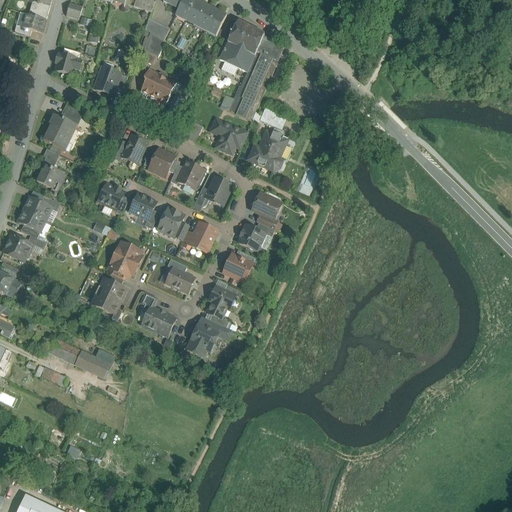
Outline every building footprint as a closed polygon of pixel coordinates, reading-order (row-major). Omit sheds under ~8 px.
[(112,0),(111,4),(124,8),(125,5),(126,0),(112,0)] [(154,3),(146,0),(126,0),(125,5),(151,14),(154,3)] [(226,17),(193,0),(164,0),(163,3),(179,11),(175,17),(216,37),(226,17)] [(50,8),(36,4),(32,4),(29,16),(46,21),(50,8)] [(83,9),(70,5),(68,11),(81,15),(83,9)] [(81,15),(68,11),(67,17),(70,18),(79,21),(81,15)] [(46,21),(29,16),(29,17),(26,16),(22,29),(32,32),(42,35),(46,21)] [(79,21),(70,18),(68,24),(78,27),(79,21)] [(84,18),(81,23),(89,26),(91,21),(84,18)] [(169,31),(149,20),(145,32),(151,35),(163,43),(169,31)] [(264,36),(238,23),(220,61),(247,74),(264,36)] [(78,27),(68,24),(66,30),(76,33),(78,27)] [(32,32),(22,29),(17,27),(15,33),(30,38),(32,32)] [(163,43),(151,35),(144,52),(158,59),(166,45),(163,43)] [(247,74),(241,88),(239,88),(234,101),(241,105),(236,117),(252,123),(284,50),(275,46),(276,44),(264,38),(265,36),(264,36),(247,74)] [(82,55),(64,50),(63,56),(78,60),(77,61),(80,62),(82,55)] [(158,59),(144,52),(141,61),(154,68),(158,59)] [(63,56),(60,55),(59,56),(58,56),(57,60),(58,60),(55,73),(72,78),(74,71),(80,73),(83,63),(80,62),(77,61),(78,60),(63,56)] [(177,85),(150,71),(145,81),(146,84),(144,87),(142,88),(140,91),(141,93),(141,94),(143,95),(142,98),(150,102),(152,100),(154,101),(157,100),(166,104),(165,106),(166,107),(171,97),(170,95),(172,94),(177,85)] [(112,73),(110,77),(101,74),(95,91),(113,97),(115,93),(121,76),(112,73)] [(128,79),(121,76),(115,93),(122,96),(128,79)] [(181,86),(168,112),(182,118),(194,93),(181,86)] [(234,101),(226,98),(223,105),(231,108),(234,101)] [(241,105),(234,101),(231,108),(228,113),(236,117),(241,105)] [(84,113),(71,107),(66,118),(79,124),(84,113)] [(279,115),(266,110),(260,123),(273,128),(279,115)] [(279,115),(273,128),(282,132),(288,119),(279,115)] [(77,128),(54,117),(49,126),(51,127),(44,143),(66,153),(66,152),(62,150),(73,127),(77,128)] [(203,129),(189,121),(183,134),(197,141),(203,129)] [(248,135),(218,122),(216,123),(212,130),(213,133),(223,137),(218,148),(219,151),(230,156),(232,154),(235,149),(240,151),(248,135)] [(269,136),(266,137),(263,143),(266,144),(263,152),(257,150),(255,151),(251,160),(252,162),(258,165),(259,168),(263,170),(266,169),(274,172),(279,170),(281,165),(279,159),(277,158),(280,151),(283,152),(285,146),(284,143),(269,136)] [(148,145),(133,138),(128,148),(122,159),(137,166),(148,145)] [(127,146),(120,143),(112,159),(119,162),(121,158),(122,159),(128,148),(126,147),(127,146)] [(152,150),(144,167),(150,169),(158,153),(152,150)] [(60,157),(47,151),(44,157),(57,163),(60,157)] [(176,158),(162,152),(162,153),(158,152),(158,153),(150,169),(149,171),(155,174),(154,175),(160,177),(162,173),(168,175),(169,173),(174,162),(176,158)] [(59,194),(52,191),(56,184),(62,187),(67,177),(53,170),(56,165),(49,162),(44,172),(42,171),(37,183),(52,190),(50,194),(54,197),(56,198),(57,196),(58,197),(60,193),(59,193),(59,194)] [(174,162),(169,173),(175,175),(179,167),(180,165),(174,162)] [(204,172),(187,164),(184,170),(177,184),(178,184),(195,192),(204,172)] [(175,175),(171,184),(177,187),(178,184),(177,184),(184,170),(179,167),(175,175)] [(230,187),(216,180),(210,192),(207,197),(208,197),(214,200),(216,204),(222,207),(231,189),(230,187)] [(107,186),(99,203),(114,211),(117,212),(123,198),(125,195),(121,193),(122,191),(116,189),(116,190),(107,186)] [(203,189),(195,205),(202,209),(208,197),(207,197),(210,192),(203,189)] [(44,199),(33,193),(31,199),(41,204),(44,199)] [(260,195),(252,213),(261,217),(274,223),(282,206),(260,195)] [(157,204),(139,196),(130,214),(148,222),(148,223),(153,212),(157,204)] [(61,206),(44,198),(44,199),(41,204),(52,209),(51,211),(57,214),(61,206)] [(123,198),(117,212),(114,211),(113,213),(122,217),(129,201),(123,198)] [(41,204),(31,199),(25,212),(46,222),(51,211),(52,209),(41,204)] [(168,210),(160,228),(162,233),(174,239),(175,238),(181,225),(185,218),(168,210)] [(46,222),(25,212),(19,224),(24,227),(40,235),(46,222)] [(153,212),(148,223),(148,222),(145,228),(152,231),(160,215),(153,212)] [(261,217),(257,224),(259,225),(273,232),(277,224),(274,223),(261,217)] [(181,225),(175,238),(183,242),(187,234),(187,235),(188,233),(188,232),(189,229),(181,225)] [(259,225),(256,231),(267,236),(266,237),(272,239),(275,232),(273,232),(259,225)] [(194,238),(190,246),(191,246),(207,254),(217,234),(200,226),(194,238)] [(40,235),(24,227),(21,233),(31,238),(37,241),(40,235)] [(256,231),(247,227),(244,234),(243,233),(240,238),(242,239),(239,245),(256,253),(261,251),(259,246),(260,243),(264,242),(266,237),(267,236),(256,231)] [(187,235),(187,234),(183,242),(180,247),(188,251),(191,246),(190,246),(194,238),(187,235)] [(28,244),(12,237),(9,244),(9,243),(6,248),(7,248),(4,255),(19,262),(20,264),(22,265),(25,264),(27,261),(26,260),(32,247),(32,246),(28,244)] [(37,241),(31,238),(28,244),(32,246),(32,247),(44,252),(47,246),(37,241)] [(123,245),(119,252),(118,252),(113,263),(117,264),(113,272),(126,278),(129,279),(131,275),(133,276),(142,259),(139,257),(141,254),(123,245)] [(255,260),(238,252),(235,258),(252,266),(255,260)] [(235,258),(233,260),(231,259),(229,262),(223,275),(240,283),(243,275),(248,277),(253,266),(252,266),(235,258)] [(187,269),(171,261),(168,268),(173,271),(173,270),(184,275),(187,269)] [(20,272),(3,264),(1,269),(17,277),(20,272)] [(184,275),(173,270),(173,271),(166,285),(188,296),(195,280),(184,275)] [(126,278),(113,272),(111,277),(123,283),(126,278)] [(22,285),(0,274),(0,293),(15,301),(19,292),(22,285)] [(123,283),(112,278),(110,283),(121,288),(123,283)] [(105,290),(100,299),(97,297),(92,306),(114,316),(117,310),(126,291),(121,288),(110,283),(106,282),(104,283),(102,286),(103,289),(105,290)] [(238,293),(227,288),(224,293),(235,298),(238,293)] [(224,293),(216,289),(210,303),(213,304),(208,315),(213,317),(221,321),(226,311),(229,312),(235,298),(224,293)] [(19,292),(15,301),(22,304),(27,295),(19,292)] [(157,301),(146,295),(141,305),(145,307),(142,312),(148,315),(151,309),(152,310),(157,301)] [(11,311),(0,306),(0,314),(9,318),(12,312),(11,311)] [(36,317),(14,306),(11,311),(12,312),(9,318),(8,321),(30,331),(36,317)] [(152,310),(151,309),(148,315),(142,327),(167,339),(176,321),(152,310)] [(117,310),(114,316),(112,321),(118,323),(123,312),(117,310)] [(221,321),(213,317),(210,323),(226,330),(229,325),(221,321)] [(226,330),(210,323),(207,329),(219,335),(218,338),(222,340),(226,330)] [(7,326),(4,333),(5,333),(3,337),(11,341),(17,330),(7,326)] [(207,329),(199,326),(187,352),(204,360),(207,353),(210,354),(213,353),(216,347),(215,344),(218,338),(219,335),(207,329)] [(82,353),(54,340),(48,353),(105,381),(112,368),(82,353)] [(41,367),(37,376),(64,389),(68,380),(41,367)] [(58,442),(39,433),(36,438),(62,451),(69,439),(62,435),(58,442)] [(77,450),(71,447),(68,454),(74,457),(77,450)] [(57,511),(26,497),(19,511),(57,511)]
